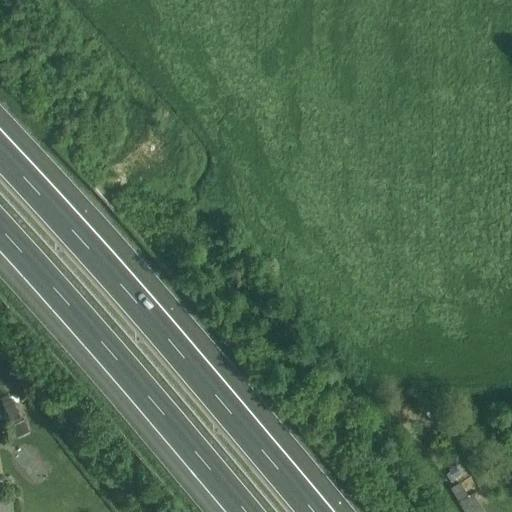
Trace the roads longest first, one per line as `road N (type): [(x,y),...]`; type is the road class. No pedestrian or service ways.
road 1 (motorway): [(318,511),(0,148)]
road 2 (motorway): [(0,223),(249,511)]
